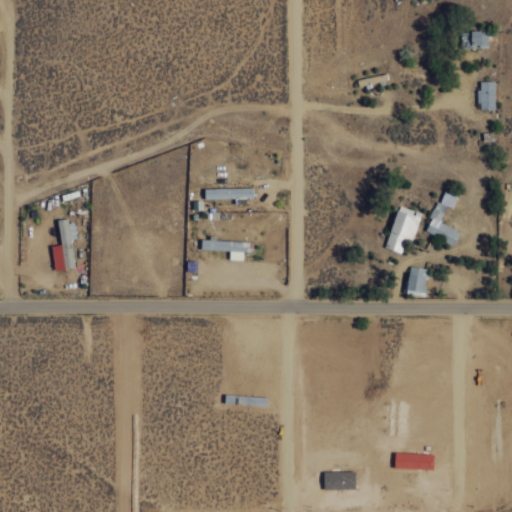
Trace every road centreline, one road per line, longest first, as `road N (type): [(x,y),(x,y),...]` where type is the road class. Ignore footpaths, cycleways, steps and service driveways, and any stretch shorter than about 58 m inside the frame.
road 1 (tertiary): [(0,304),(511,308)]
road 2 (residential): [(296,307),(295,0)]
road 3 (residential): [(8,304),(8,12)]
